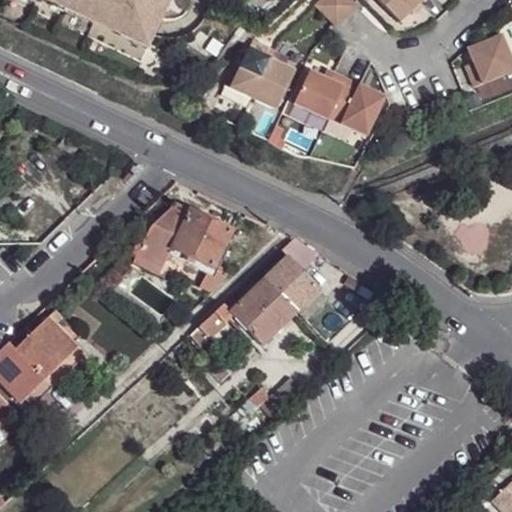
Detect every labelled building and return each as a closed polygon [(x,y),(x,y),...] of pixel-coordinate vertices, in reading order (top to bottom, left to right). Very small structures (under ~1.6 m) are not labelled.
[(58,0),(126,32),(128,28),(155,41),(173,0),(58,0)] [(320,0),(316,3),(338,26),(348,15),(333,0),(320,0)] [(359,5),(354,0),(333,0),(348,15),(359,5)] [(379,0),(404,25),(428,0),(379,0)] [(473,89),(511,72),(511,60),(502,36),(468,50),(474,64),(465,68),(473,89)] [(241,60),(228,83),(254,95),(273,56),(252,46),(245,62),(241,60)] [(273,56),(254,95),(280,107),(298,67),(273,56)] [(296,102),(329,118),(331,115),(350,76),(329,66),(326,74),(312,67),(296,102)] [(331,115),(369,132),(382,103),(387,93),(350,76),(331,115)] [(175,250),(192,213),(175,204),(155,223),(138,255),(165,268),(175,250)] [(193,211),(192,213),(175,250),(215,270),(216,268),(228,242),(233,231),(193,211)] [(138,255),(155,223),(143,234),(133,252),(138,255)] [(316,253),(293,239),(280,250),(287,257),(303,273),(316,253)] [(233,244),(228,242),(216,268),(221,270),(233,244)] [(175,250),(165,268),(138,255),(135,261),(169,278),(174,269),(211,290),(227,275),(215,270),(175,250)] [(303,273),(287,257),(265,279),(296,312),(319,289),(303,273)] [(296,312),(265,279),(237,305),(230,313),(229,314),(233,317),(261,345),(296,312)] [(328,298),(319,289),(296,312),(305,321),(328,298)] [(237,305),(230,297),(222,304),(230,313),(237,305)] [(230,313),(222,304),(190,334),(201,346),(233,317),(229,314),(230,313)] [(52,314),(45,320),(75,351),(83,343),(80,341),(52,314)] [(75,351),(45,320),(14,350),(8,344),(0,351),(0,386),(19,406),(25,400),(44,381),(75,351)] [(75,351),(44,381),(51,388),(82,358),(75,351)] [(300,388),(290,377),(270,396),(280,407),(300,388)] [(44,381),(25,400),(32,407),(51,388),(44,381)] [(259,404),(269,395),(262,387),(241,405),(249,413),(259,404)] [(269,395),(259,404),(273,418),(283,409),(280,407),(270,396),(269,395)] [(0,417),(10,408),(0,397),(0,417)] [(0,433),(1,435),(4,438),(12,429),(0,417),(0,433)] [(511,511),(511,451),(491,472),(467,498),(480,511),(511,511)]
